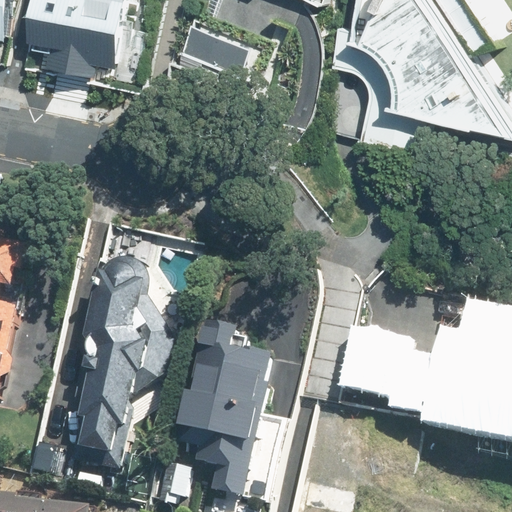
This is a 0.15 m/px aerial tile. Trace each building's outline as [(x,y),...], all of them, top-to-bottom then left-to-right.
[(0,0),(0,32),(12,34),(17,0),(0,0)] [(104,62),(124,66),(137,0),(46,0),(36,48),(56,52),(53,65),(102,75),(104,62)] [(371,78),(485,3),(483,0),(369,0),(364,28),(347,25),(340,66),(357,69),(365,72),(371,78)] [(485,3),(371,78),(375,85),(376,93),(375,101),(367,140),(436,153),(444,114),(511,129),(511,97),(483,52),(511,43),(485,3)] [(266,49),(197,22),(185,52),(254,80),(266,49)] [(0,404),(5,402),(8,402),(13,380),(21,375),(24,362),(19,354),(29,309),(11,305),(15,288),(25,290),(29,272),(34,273),(40,248),(9,241),(11,231),(0,228),(0,404)] [(115,263),(108,272),(107,277),(104,279),(99,302),(104,309),(103,313),(99,330),(97,340),(100,344),(99,348),(99,351),(100,355),(102,358),(105,360),(105,361),(99,360),(97,370),(91,368),(84,400),(93,402),(80,460),(130,471),(147,392),(177,374),(184,339),(155,296),(157,283),(155,271),(148,262),(137,257),(125,258),(115,263)] [(220,490),(254,498),(284,359),(242,349),(246,328),(216,322),(190,442),(204,445),(201,461),(226,466),(220,490)] [(468,404),(466,416),(511,425),(511,333),(484,328),(481,344),(461,340),(455,369),(405,359),(408,346),(365,337),(355,383),(444,402),(446,393),(460,396),(459,402),(468,404)] [(511,511),(511,457),(390,429),(370,511),(511,511)] [(193,498),(199,469),(175,463),(166,501),(182,505),(184,496),(193,498)] [(357,511),(362,493),(306,480),(298,511),(357,511)] [(4,483),(0,482),(0,511),(101,511),(102,508),(27,500),(27,497),(3,494),(4,483)]
